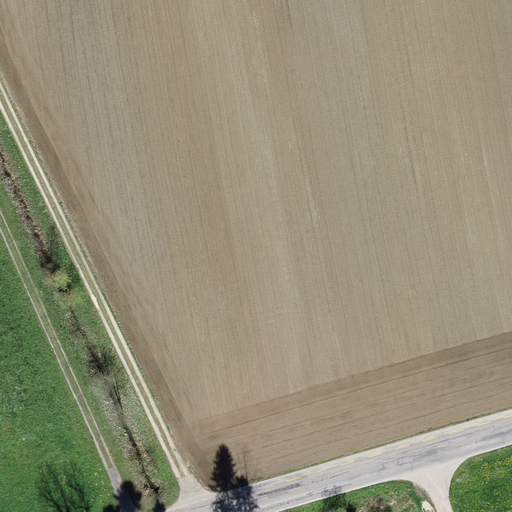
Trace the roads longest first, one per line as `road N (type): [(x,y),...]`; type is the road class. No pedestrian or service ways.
road 1 (track): [(0,82),(198,511)]
road 2 (unclassified): [(511,422),(201,511)]
road 3 (track): [(0,225),(128,511)]
